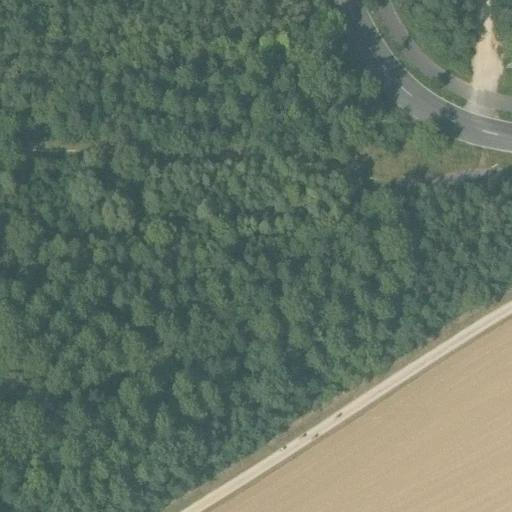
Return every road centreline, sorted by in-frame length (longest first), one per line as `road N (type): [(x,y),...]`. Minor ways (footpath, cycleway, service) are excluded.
road 1 (track): [(511,310),(193,511)]
road 2 (unclassified): [(348,0),(366,45),(417,105),(484,137),(511,140)]
